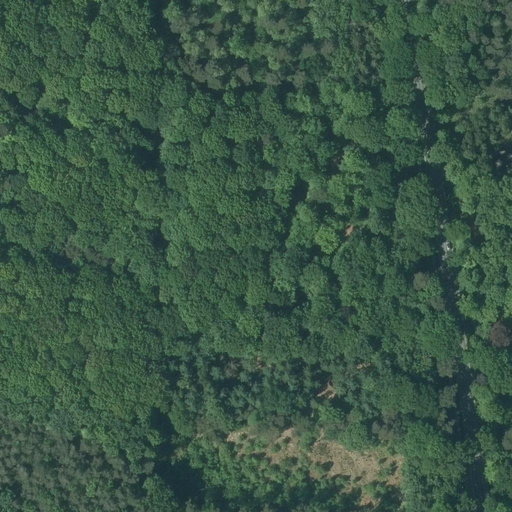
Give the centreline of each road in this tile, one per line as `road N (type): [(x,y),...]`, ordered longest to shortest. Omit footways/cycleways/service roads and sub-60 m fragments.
road 1 (secondary): [(408,0),(484,511)]
road 2 (track): [(166,0),(160,511)]
road 3 (track): [(49,0),(166,41)]
